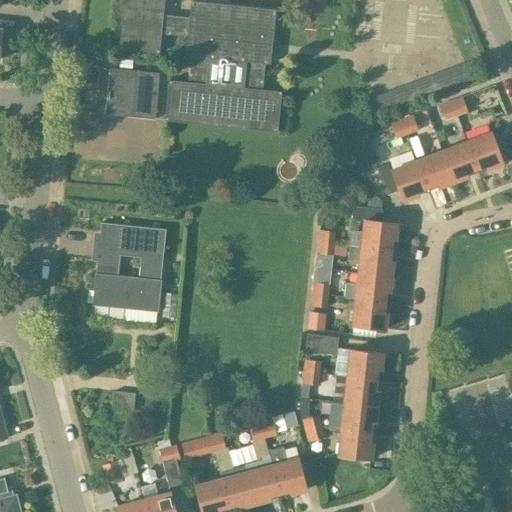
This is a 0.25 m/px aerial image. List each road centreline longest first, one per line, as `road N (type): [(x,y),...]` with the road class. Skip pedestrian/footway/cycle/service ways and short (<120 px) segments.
road 1 (residential): [(400,504),(433,245),(444,223),(511,209)]
road 2 (residential): [(22,323),(45,105)]
road 3 (residential): [(75,511),(22,323)]
